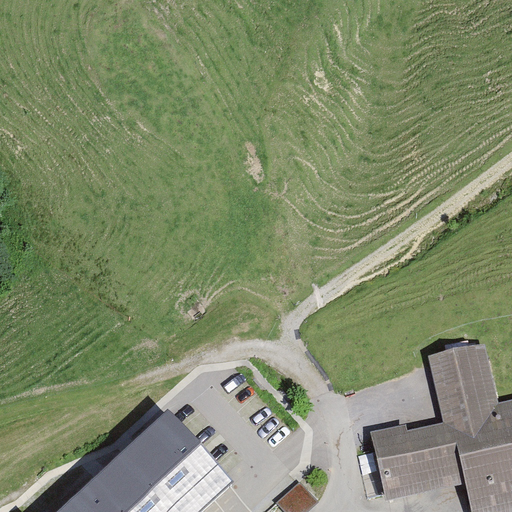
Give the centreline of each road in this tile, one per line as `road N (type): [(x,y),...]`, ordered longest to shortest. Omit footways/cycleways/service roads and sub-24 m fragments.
road 1 (track): [(0,417),(289,340)]
road 2 (track): [(289,340),(288,331),(511,170)]
